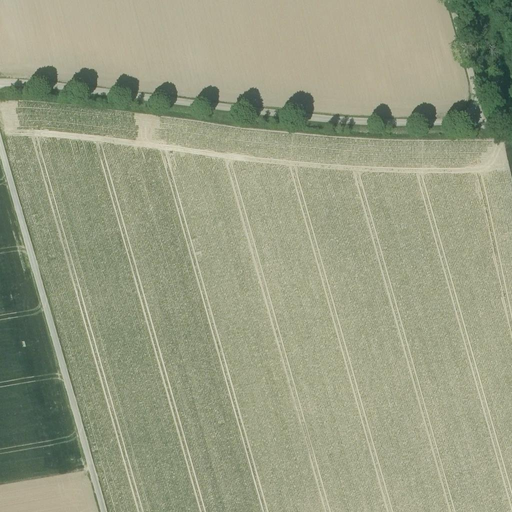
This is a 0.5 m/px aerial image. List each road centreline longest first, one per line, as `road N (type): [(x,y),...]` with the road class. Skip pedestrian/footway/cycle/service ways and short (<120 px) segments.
road 1 (unclassified): [(483,118),(413,125),(294,117),(0,82)]
road 2 (unclassified): [(0,143),(103,511)]
road 3 (unclassified): [(483,118),(448,0)]
